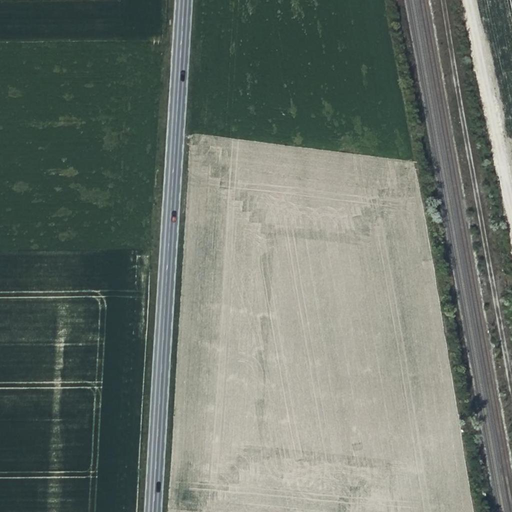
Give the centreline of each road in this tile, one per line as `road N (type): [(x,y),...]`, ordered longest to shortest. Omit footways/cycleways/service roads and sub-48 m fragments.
road 1 (primary): [(153,511),(183,0)]
road 2 (track): [(472,0),(511,204)]
